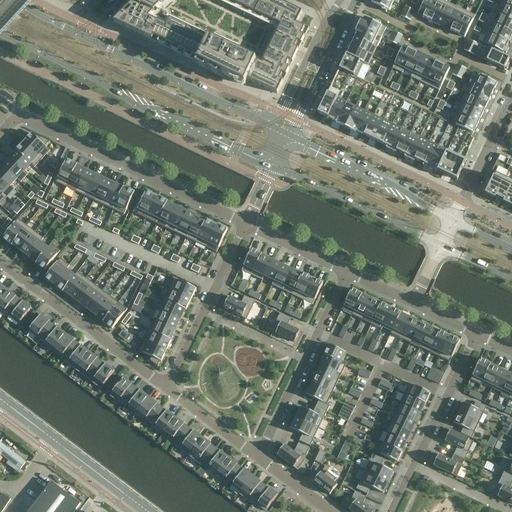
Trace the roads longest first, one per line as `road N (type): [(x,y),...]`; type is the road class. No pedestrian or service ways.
road 1 (secondary): [(0,33),(270,168)]
road 2 (secondary): [(261,121),(9,0)]
road 3 (residential): [(245,224),(18,116)]
road 4 (residential): [(163,388),(0,263)]
road 5 (residential): [(255,455),(346,272)]
road 6 (residential): [(391,511),(476,334)]
road 7 (secondary): [(452,220),(285,133)]
road 8 (secondary): [(270,168),(441,244)]
road 9 (tertiary): [(147,511),(0,399)]
road 10 (residential): [(285,133),(355,0)]
